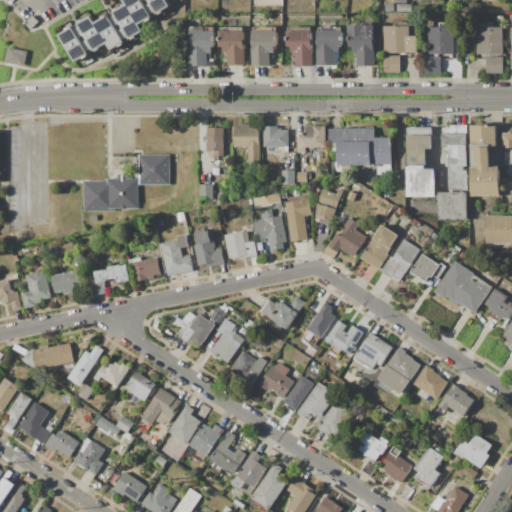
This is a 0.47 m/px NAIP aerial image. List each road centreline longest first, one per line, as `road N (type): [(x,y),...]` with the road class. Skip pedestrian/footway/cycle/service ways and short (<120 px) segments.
road 1 (residential): [(0,337),(309,269),(511,395)]
road 2 (tertiary): [(0,104),(511,98)]
road 3 (residential): [(120,310),(138,343),(396,511)]
road 4 (residential): [(0,443),(103,511)]
